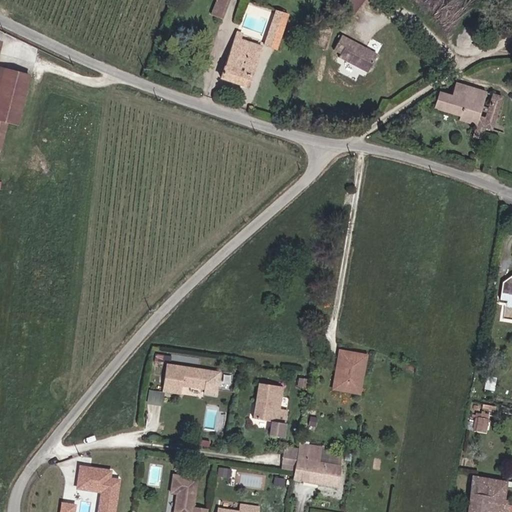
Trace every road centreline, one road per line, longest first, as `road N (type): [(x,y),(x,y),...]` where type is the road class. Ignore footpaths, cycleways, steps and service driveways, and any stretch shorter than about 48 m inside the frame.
road 1 (unclassified): [(351,143),(233,239),(119,354),(23,478),(12,511)]
road 2 (residential): [(351,143),(216,108),(0,20)]
road 3 (residential): [(511,187),(351,143)]
road 4 (unknown): [(351,143),(462,23)]
